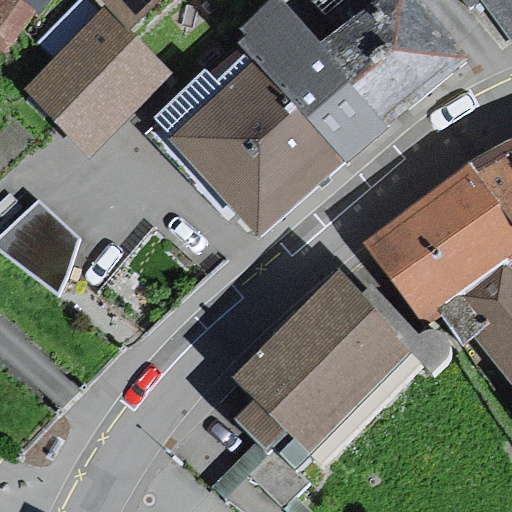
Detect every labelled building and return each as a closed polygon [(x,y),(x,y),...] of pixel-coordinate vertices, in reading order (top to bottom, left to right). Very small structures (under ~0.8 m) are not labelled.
[(12,0),(0,17),(0,45),(16,58),(48,16),(54,20),(68,0),(12,0)] [(113,0),(145,34),(181,0),(113,0)] [(218,80),(164,127),(270,248),(478,68),(418,0),(407,0),(341,58),(294,4),(251,41),(266,58),(227,91),(218,80)] [(511,0),(499,0),(487,10),(511,40),(511,0)] [(111,22),(38,97),(102,159),(176,84),(111,22)] [(477,174),(511,223),(511,148),(495,161),(477,174)] [(429,322),(443,313),(462,299),(503,268),(511,260),(511,223),(477,174),(374,247),(429,322)] [(46,193),(2,237),(67,288),(85,233),(46,193)] [(206,271),(150,226),(97,288),(146,325),(206,271)] [(511,279),(503,268),(462,299),(443,313),(465,342),(485,328),(511,363),(511,279)] [(405,348),(341,284),(242,380),(260,398),(240,418),(253,431),(266,444),(287,424),(307,444),(405,348)]
